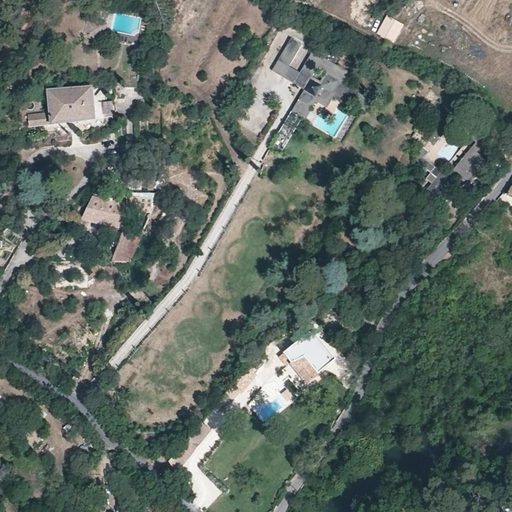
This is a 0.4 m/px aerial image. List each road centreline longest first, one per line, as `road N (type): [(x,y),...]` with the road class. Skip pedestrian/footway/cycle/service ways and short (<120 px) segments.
road 1 (residential): [(283,511),(347,423),(389,315),(511,175)]
road 2 (residential): [(193,511),(79,406),(0,355)]
